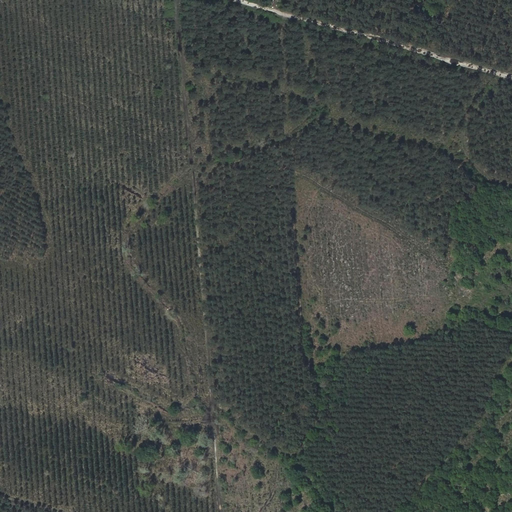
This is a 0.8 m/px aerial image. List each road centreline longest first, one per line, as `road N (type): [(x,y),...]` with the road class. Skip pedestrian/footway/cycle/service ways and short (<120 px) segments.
road 1 (track): [(174,0),(220,511)]
road 2 (track): [(511,79),(230,0)]
